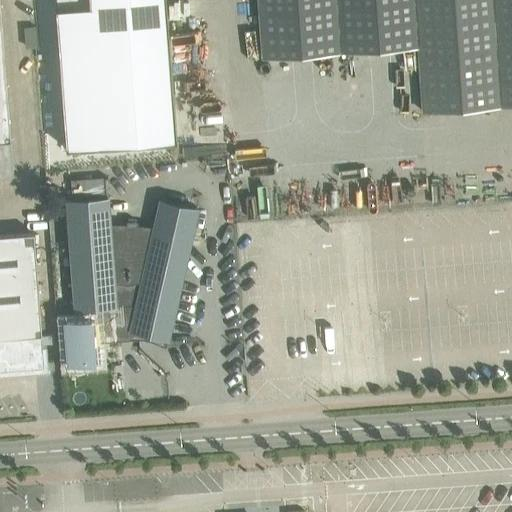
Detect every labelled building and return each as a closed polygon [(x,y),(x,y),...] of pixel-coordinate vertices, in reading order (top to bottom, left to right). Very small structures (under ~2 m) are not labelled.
[(89,0),(90,5),(56,7),(66,149),(178,140),(167,0),(89,0)] [(511,0),(258,0),(263,57),(418,46),(423,111),(511,104),(511,0)] [(4,60),(0,60),(0,174),(13,173),(4,60)] [(47,191),(65,190),(64,171),(46,172),(47,191)] [(98,198),(96,178),(73,179),(74,200),(68,201),(76,308),(93,307),(94,319),(67,321),(68,344),(67,344),(69,362),(99,360),(97,342),(118,340),(110,222),(108,198),(98,198)] [(163,345),(165,347),(166,346),(164,344),(165,337),(168,338),(197,208),(161,200),(155,226),(137,224),(137,220),(126,220),(126,222),(110,222),(118,340),(132,339),(137,339),(142,339),(145,339),(150,340),(155,342),(160,344),(163,345)] [(0,234),(0,371),(44,368),(34,232),(0,234)]
